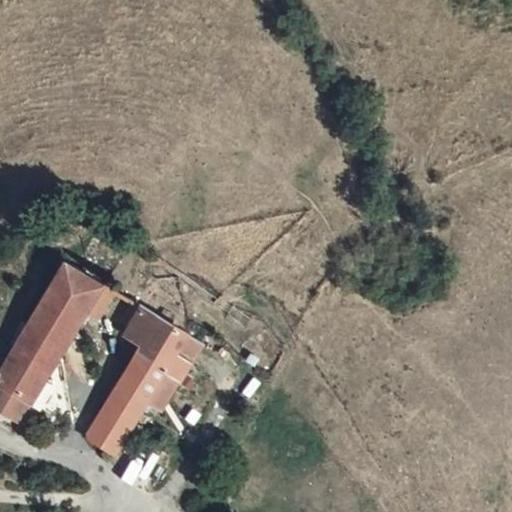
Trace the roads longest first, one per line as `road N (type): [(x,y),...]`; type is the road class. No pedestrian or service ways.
road 1 (unclassified): [(128,501),(0,436)]
road 2 (track): [(0,494),(128,501)]
